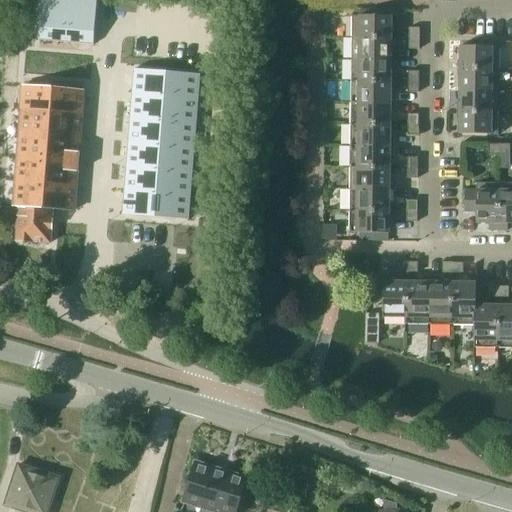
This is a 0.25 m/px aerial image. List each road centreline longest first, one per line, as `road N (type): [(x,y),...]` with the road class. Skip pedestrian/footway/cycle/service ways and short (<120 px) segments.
road 1 (residential): [(427,247),(429,8),(511,10)]
road 2 (unclassified): [(511,500),(230,414)]
road 3 (residential): [(0,292),(179,367),(230,414)]
road 4 (residential): [(127,384),(96,402),(51,406),(0,395)]
road 5 (unclassified): [(127,384),(0,350)]
